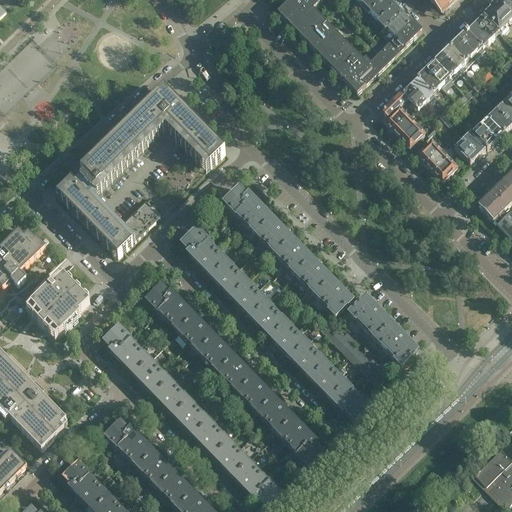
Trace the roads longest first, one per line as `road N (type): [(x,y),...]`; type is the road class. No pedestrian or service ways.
road 1 (residential): [(249,151),(450,353)]
road 2 (residential): [(349,447),(156,243)]
road 3 (residential): [(193,55),(31,198)]
road 4 (tertiary): [(342,511),(472,384)]
road 5 (residential): [(239,511),(123,398)]
road 6 (residential): [(351,125),(239,15)]
road 7 (residential): [(123,398),(83,348),(118,308),(115,283)]
road 8 (residential): [(349,447),(450,353)]
road 9 (residential): [(441,220),(351,125)]
road 10 (residential): [(156,243),(249,151)]
road 11 (residential): [(351,125),(443,36)]
